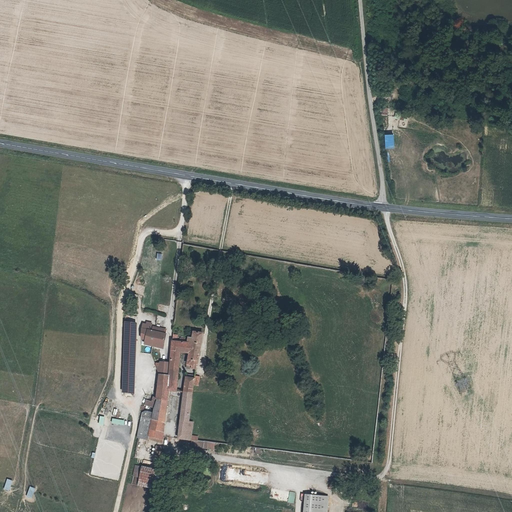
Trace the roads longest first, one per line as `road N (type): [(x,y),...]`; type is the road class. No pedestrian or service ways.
road 1 (track): [(382,210),(405,303),(384,471),(378,478),(261,464)]
road 2 (secondary): [(0,145),(382,210)]
road 3 (track): [(115,511),(141,401),(164,351),(184,176)]
road 4 (unclassified): [(358,0),(382,210)]
road 5 (track): [(230,185),(201,369)]
road 6 (secondary): [(382,210),(511,220)]
